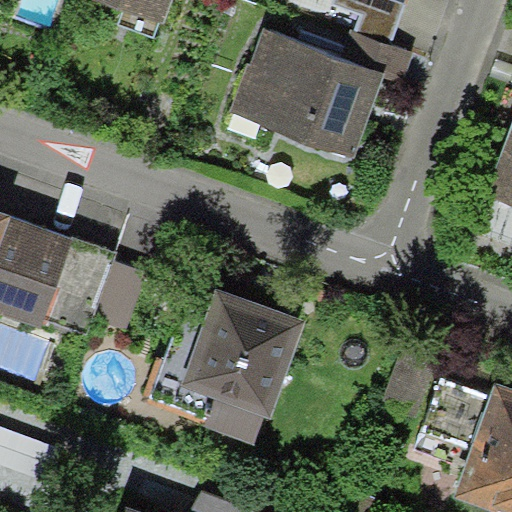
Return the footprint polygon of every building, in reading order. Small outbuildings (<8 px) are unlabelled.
[(107,0),(157,17),(162,0),(107,0)] [(405,0),(335,0),(331,13),(393,35),(405,0)] [(318,48),(267,30),(238,111),(356,153),(385,72),(401,78),(414,43),(393,35),(331,13),(318,48)] [(511,105),(473,215),(511,228),(511,105)] [(69,240),(0,214),(0,300),(40,316),(69,240)] [(195,288),(167,364),(266,401),(295,325),(195,288)] [(462,484),(511,502),(511,384),(501,381),(496,395),(462,484)] [(0,407),(0,433),(67,457),(75,434),(0,407)] [(160,511),(128,500),(123,511),(160,511)]
